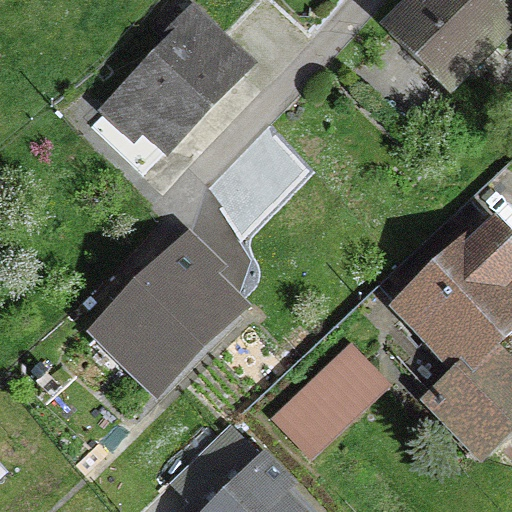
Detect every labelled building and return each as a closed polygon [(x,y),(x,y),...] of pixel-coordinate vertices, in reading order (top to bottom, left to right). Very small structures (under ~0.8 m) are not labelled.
[(511,0),(418,0),(384,35),(443,93),(511,24),(511,0)] [(104,114),(88,131),(138,179),(242,73),(185,18),(156,48),(161,53),(104,114)] [(455,378),(427,404),(478,458),(511,425),(511,347),(503,338),(511,329),(511,283),(491,261),(505,248),(484,226),(393,312),(455,378)] [(97,337),(153,392),(232,314),(176,258),(97,337)] [(375,383),(346,351),(270,423),(300,454),(375,383)] [(282,490),(226,432),(169,488),(192,511),(284,511),(272,499),(282,490)]
